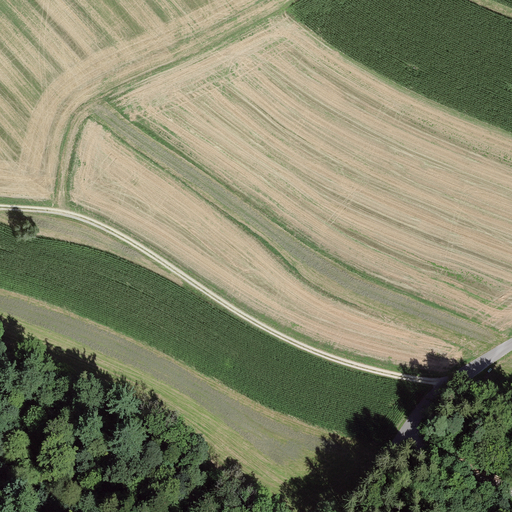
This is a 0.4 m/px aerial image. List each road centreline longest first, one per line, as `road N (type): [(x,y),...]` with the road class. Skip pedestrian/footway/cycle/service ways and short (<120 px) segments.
road 1 (track): [(448,387),(287,340),(94,222),(0,206)]
road 2 (unclassified): [(511,345),(448,387),(344,511)]
road 3 (track): [(405,439),(511,493)]
